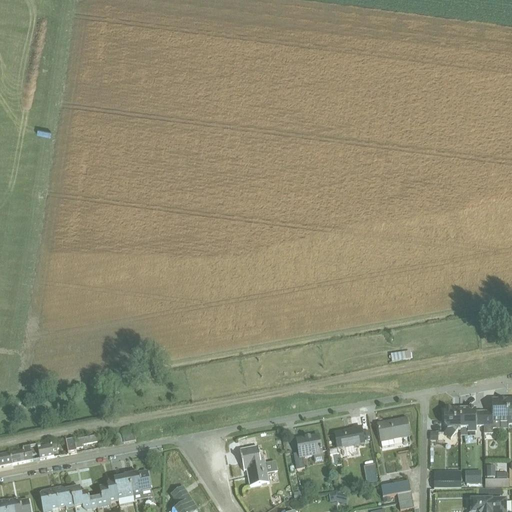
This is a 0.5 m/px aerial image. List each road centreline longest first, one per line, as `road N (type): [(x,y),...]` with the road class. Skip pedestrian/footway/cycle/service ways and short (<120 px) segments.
road 1 (track): [(0,447),(511,352)]
road 2 (residential): [(511,384),(201,436)]
road 3 (residential): [(0,476),(201,436)]
